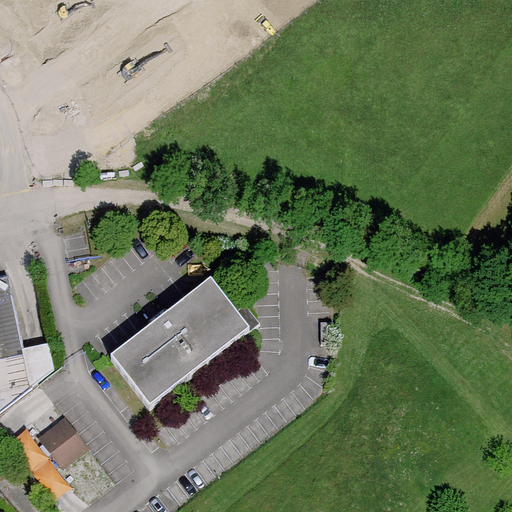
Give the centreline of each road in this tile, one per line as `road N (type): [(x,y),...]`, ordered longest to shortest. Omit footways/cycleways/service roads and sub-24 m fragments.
road 1 (track): [(57,207),(128,197),(177,202),(502,296)]
road 2 (track): [(342,247),(365,273),(478,322),(506,348)]
